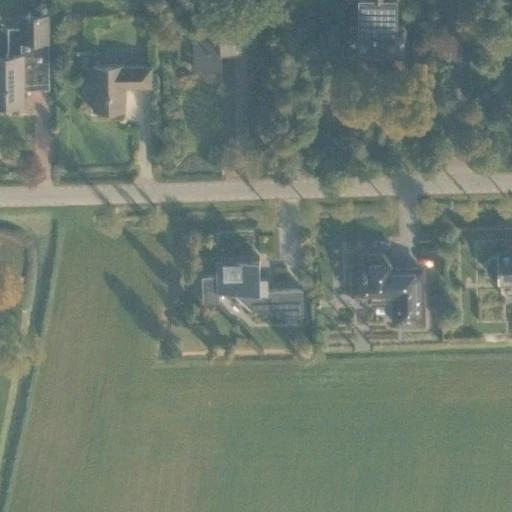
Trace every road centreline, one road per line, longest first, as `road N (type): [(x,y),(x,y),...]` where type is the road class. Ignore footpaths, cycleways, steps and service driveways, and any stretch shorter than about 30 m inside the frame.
road 1 (tertiary): [(455,182),(0,191)]
road 2 (residential): [(455,182),(455,0)]
